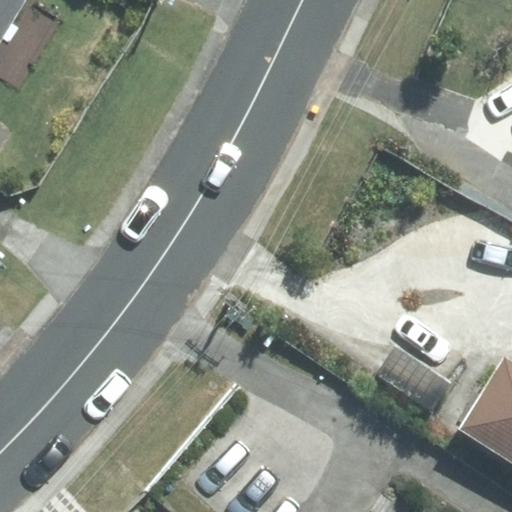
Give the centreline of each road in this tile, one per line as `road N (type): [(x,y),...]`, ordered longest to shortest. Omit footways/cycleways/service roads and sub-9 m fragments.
road 1 (tertiary): [(304,0),(262,84),(134,287),(56,399),(0,456)]
road 2 (unknown): [(198,312),(511,505)]
